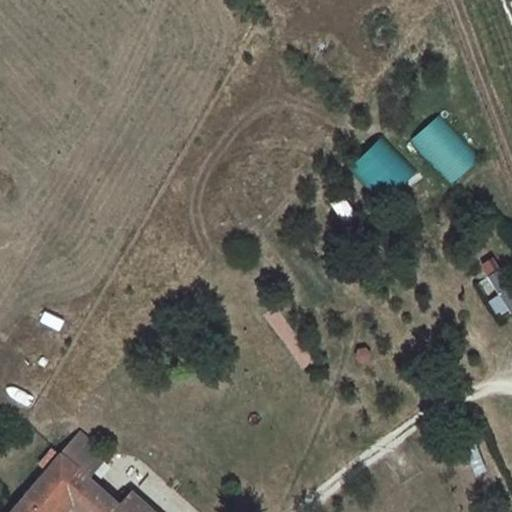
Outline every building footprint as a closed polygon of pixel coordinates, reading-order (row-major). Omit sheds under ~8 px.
[(411,140),(451,186),(478,163),(439,117),(411,140)] [(387,202),(414,171),(377,140),(351,171),(387,202)] [(479,284),(501,317),(511,309),(511,280),(503,268),(479,284)] [(78,511),(149,511),(130,495),(119,508),(87,482),(104,463),(74,440),(56,461),(80,481),(63,498),(74,508),(78,511)] [(69,511),(74,508),(63,498),(80,481),(56,461),(11,511),(69,511)]
